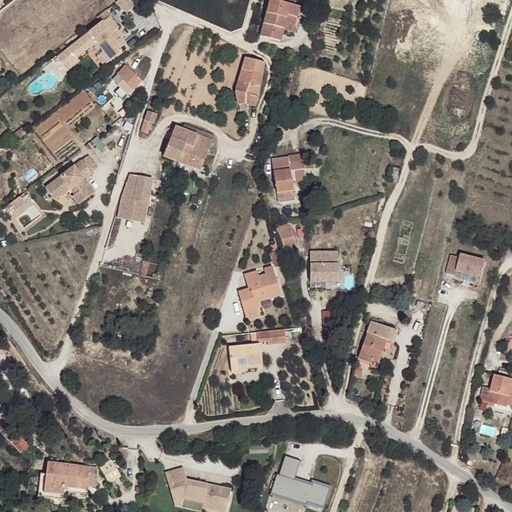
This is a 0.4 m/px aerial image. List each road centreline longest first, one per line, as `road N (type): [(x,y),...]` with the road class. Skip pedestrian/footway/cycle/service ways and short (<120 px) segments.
road 1 (unknown): [(297,277),(321,386),(345,414),(403,168),(417,153),(469,146),(511,14)]
road 2 (residential): [(165,38),(51,383)]
road 3 (unclassified): [(360,422),(345,414),(183,431)]
road 4 (unclassified): [(493,504),(360,422)]
road 5 (unknown): [(400,442),(450,295)]
road 6 (unclassified): [(183,431),(114,432),(51,383)]
